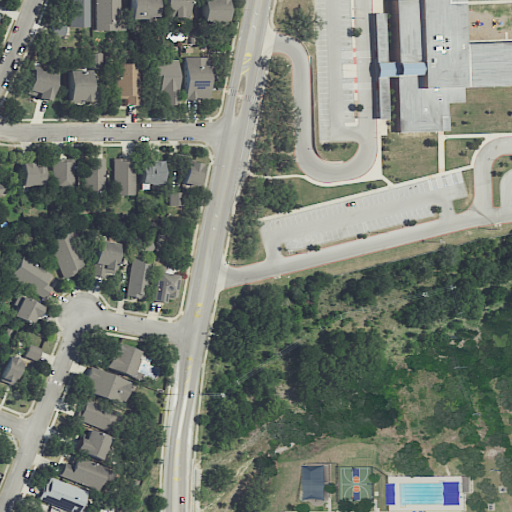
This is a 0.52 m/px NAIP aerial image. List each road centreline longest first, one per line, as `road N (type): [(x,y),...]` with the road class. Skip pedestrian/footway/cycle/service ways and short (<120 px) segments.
road 1 (tertiary): [(175,511),(194,338),(260,0)]
road 2 (residential): [(194,338),(83,314),(3,511)]
road 3 (residential): [(0,129),(233,132)]
